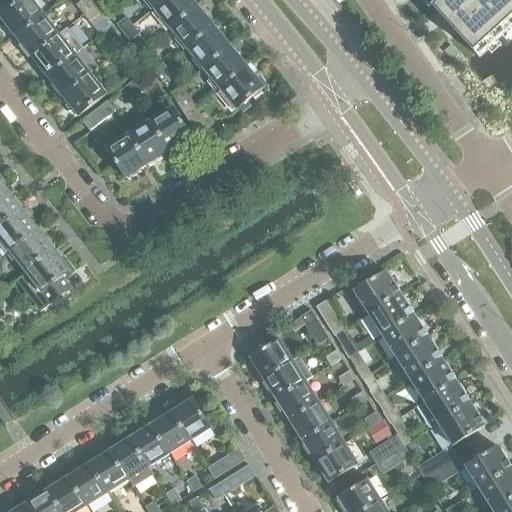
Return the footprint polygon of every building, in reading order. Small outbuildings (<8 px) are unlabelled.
[(0,16),(17,38),(45,15),(33,0),(4,0),(2,2),(8,10),(0,16)] [(84,0),(77,5),(86,16),(96,7),(90,0),(84,0)] [(148,0),(156,9),(166,0),(148,0)] [(166,0),(156,9),(172,29),(200,6),(194,0),(166,0)] [(511,0),(443,0),(435,8),(475,53),(480,58),(488,50),(511,28),(511,0)] [(172,29),(188,49),(216,26),(200,6),(172,29)] [(96,7),(86,16),(93,25),(104,17),(96,7)] [(17,38),(33,58),(61,35),(45,15),(17,38)] [(118,25),(125,34),(135,26),(128,17),(118,25)] [(135,26),(125,34),(131,42),(141,34),(135,26)] [(188,49),(204,68),(232,46),(216,26),(188,49)] [(33,58),(48,78),(77,55),(61,35),(33,58)] [(109,45),(117,55),(128,47),(119,36),(109,45)] [(204,68),(221,89),(248,66),(232,46),(204,68)] [(128,47),(117,55),(125,65),(135,56),(128,47)] [(48,78),(64,98),(93,75),(77,55),(48,78)] [(150,66),(157,74),(167,66),(160,58),(150,66)] [(167,66),(157,74),(164,83),(174,75),(167,66)] [(248,66),(221,89),(237,109),(265,86),(248,66)] [(93,75),(64,98),(79,117),(108,94),(93,75)] [(137,79),(130,85),(138,95),(145,89),(137,79)] [(138,95),(130,85),(120,93),(128,103),(138,95)] [(172,92),(179,104),(190,97),(183,85),(172,92)] [(179,104),(187,117),(197,134),(209,127),(197,108),(190,97),(179,104)] [(83,122),(91,132),(117,112),(108,101),(83,122)] [(252,107),(247,101),(239,107),(244,114),(252,107)] [(173,107),(153,119),(172,150),(192,138),(173,107)] [(153,119),(130,134),(148,165),(172,150),(153,119)] [(148,165),(130,134),(105,149),(113,157),(114,157),(127,178),(148,165)] [(0,193),(0,226),(23,209),(22,208),(24,206),(16,197),(14,198),(6,188),(0,193)] [(0,226),(0,239),(10,252),(39,229),(23,209),(0,226)] [(10,252),(26,273),(55,250),(54,249),(56,247),(48,238),(46,239),(39,229),(10,252)] [(55,250),(26,273),(27,273),(17,281),(41,313),(72,289),(63,278),(71,271),(55,250)] [(356,293),(370,314),(401,294),(388,273),(356,293)] [(370,314),(385,338),(416,318),(401,294),(370,314)] [(336,335),(347,328),(329,300),(317,308),(336,335)] [(302,318),(319,345),(330,338),(313,311),(302,318)] [(385,338),(399,359),(430,340),(416,318),(385,338)] [(351,359),(360,354),(345,331),(348,330),(347,328),(336,335),(344,348),(343,348),(350,359),(351,359)] [(253,358),(266,379),(295,361),(282,340),(253,358)] [(399,359),(413,381),(444,362),(430,340),(399,359)] [(326,358),(332,367),(343,359),(338,351),(326,358)] [(365,380),(365,381),(373,375),(360,354),(351,359),(358,370),(357,370),(364,381),(365,380)] [(266,379),(279,400),(308,382),(314,378),(301,357),(295,361),(266,379)] [(413,381),(426,403),(427,403),(458,383),(444,362),(413,381)] [(340,379),(345,387),(356,380),(351,372),(340,379)] [(379,402),(379,403),(387,398),(373,375),(365,381),(372,392),(371,392),(378,403),(379,402)] [(279,400),(292,421),(321,403),(308,382),(279,400)] [(440,424),(441,426),(472,406),(458,383),(427,403),(426,403),(418,408),(432,429),(440,424)] [(352,400),(358,408),(369,401),(364,392),(352,400)] [(392,425),(401,419),(387,398),(379,403),(385,413),(384,414),(391,425),(392,425)] [(195,399),(173,413),(191,442),(213,428),(195,399)] [(292,421),(304,442),(334,423),(321,403),(292,421)] [(472,406),(441,426),(455,447),(486,427),(472,406)] [(173,413),(152,426),(171,455),(191,442),(173,413)] [(376,413),(365,420),(370,428),(382,421),(376,413)] [(399,436),(396,438),(396,439),(399,437),(405,447),(415,441),(401,419),(392,425),(399,436)] [(382,421),(371,429),(380,443),(392,435),(383,421),(382,421)] [(304,442),(317,462),(347,444),(334,423),(304,442)] [(152,426),(131,439),(150,468),(171,455),(152,426)] [(371,454),(378,466),(406,448),(405,447),(399,437),(396,439),(396,438),(371,454)] [(131,439),(111,452),(129,481),(150,468),(131,439)] [(347,444),(317,462),(330,483),(360,465),(347,444)] [(467,466),(482,490),(511,470),(511,469),(498,447),(467,466)] [(406,448),(378,466),(384,475),(412,457),(406,448)] [(209,469),(216,480),(247,460),(240,449),(209,469)] [(418,469),(425,479),(454,461),(447,450),(418,469)] [(111,452),(90,465),(108,494),(129,481),(111,452)] [(454,461),(425,479),(432,490),(461,472),(454,461)] [(90,465),(70,478),(88,507),(108,494),(90,465)] [(250,465),(218,485),(225,496),(257,476),(250,465)] [(511,470),(482,490),(496,511),(511,502),(511,470)] [(188,482),(195,493),(204,488),(196,476),(188,482)] [(70,478),(49,491),(62,511),(79,511),(88,507),(70,478)] [(340,499),(348,511),(366,511),(383,502),(370,481),(340,499)] [(225,496),(218,485),(210,489),(218,501),(225,496)] [(167,495),(174,505),(175,506),(183,501),(176,489),(167,495)] [(62,511),(49,491),(29,503),(34,511),(62,511)] [(414,498),(420,506),(431,499),(426,491),(414,498)] [(190,503),(195,511),(201,511),(206,509),(199,498),(190,503)] [(147,508),(149,511),(161,511),(155,502),(147,508)] [(366,511),(389,511),(383,502),(366,511)] [(511,511),(511,502),(496,511),(511,511)] [(34,511),(29,503),(15,511),(34,511)]
